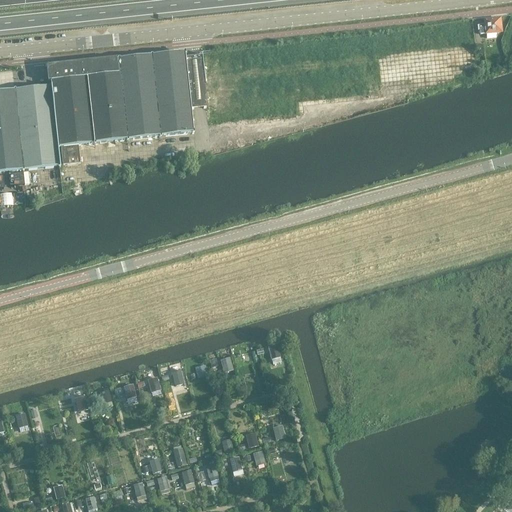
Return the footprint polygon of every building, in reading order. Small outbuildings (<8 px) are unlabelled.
[(502,33),(500,18),(483,20),(483,25),(479,25),(480,34),(484,33),(484,35),(502,33)] [(386,53),(204,72),(211,138),(255,133),(255,128),(300,123),(299,115),(346,109),(346,104),(391,98),(390,93),(406,91),(452,85),(447,25),(400,29),(402,49),(386,50),(386,53)] [(53,87),(51,88),(57,149),(60,148),(62,166),(80,164),(78,146),(193,134),(191,111),(185,54),(51,68),(53,87)] [(51,88),(14,92),(22,172),(59,169),(57,149),(51,88)] [(14,92),(0,92),(0,173),(22,172),(14,92)] [(0,205),(23,205),(22,194),(0,194),(0,205)] [(281,363),(279,359),(280,359),(277,346),(268,349),(271,361),(272,361),(273,366),(281,363)] [(229,359),(220,362),(223,375),(233,372),(229,359)] [(206,365),(195,368),(198,378),(208,375),(206,365)] [(180,373),(171,375),(175,388),(184,385),(180,373)] [(161,392),(157,379),(147,382),(151,395),(161,392)] [(136,399),(133,386),(123,388),(126,401),(136,399)] [(112,403),(108,391),(99,394),(102,406),(112,403)] [(88,411),(85,397),(74,400),(78,414),(88,411)] [(28,431),(27,428),(28,427),(25,415),(15,417),(18,430),(19,430),(20,433),(28,431)] [(282,427),(272,429),(275,442),(285,439),(282,427)] [(258,448),(255,434),(245,437),(248,450),(258,448)] [(234,453),(230,441),(221,443),(224,456),(234,453)] [(182,448),(173,451),(178,468),(188,465),(182,448)] [(265,465),(262,452),(252,455),(256,468),(265,465)] [(242,471),(239,458),(229,460),(233,474),(242,471)] [(162,473),(158,460),(149,463),(152,475),(162,473)] [(215,465),(205,468),(208,480),(218,477),(215,465)] [(185,487),(186,491),(195,489),(194,485),(194,484),(191,472),(181,474),(185,487)] [(160,493),(161,496),(170,494),(169,491),(166,478),(156,481),(160,493)] [(142,484),(133,487),(136,499),(145,497),(142,484)] [(79,487),(81,494),(90,491),(88,485),(79,487)] [(62,486),(53,489),(56,501),(65,499),(62,486)] [(94,498),(85,500),(87,511),(90,511),(97,510),(94,498)]
